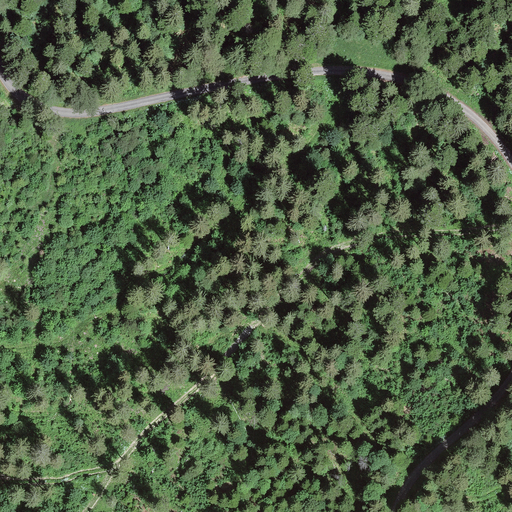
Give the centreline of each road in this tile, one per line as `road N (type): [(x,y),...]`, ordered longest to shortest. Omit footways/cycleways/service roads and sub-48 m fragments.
road 1 (unclassified): [(0,64),(37,103),(86,112),(282,71),(396,76),(440,88),(511,156)]
road 2 (track): [(80,511),(228,350),(349,245),(511,223)]
road 3 (unclassified): [(511,378),(418,470),(397,511)]
